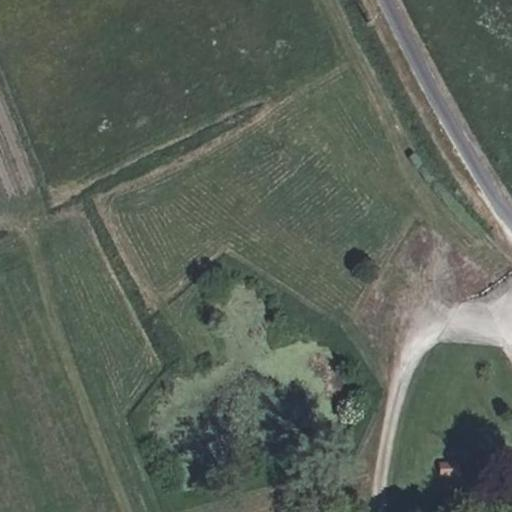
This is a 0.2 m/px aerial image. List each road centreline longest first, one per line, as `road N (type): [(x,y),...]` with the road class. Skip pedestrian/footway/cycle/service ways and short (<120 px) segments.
road 1 (track): [(0,243),(36,229),(142,511)]
road 2 (track): [(389,511),(398,449),(435,336),(511,299)]
road 3 (unclassified): [(511,218),(459,143),(390,0)]
road 4 (track): [(36,229),(56,222),(0,64)]
